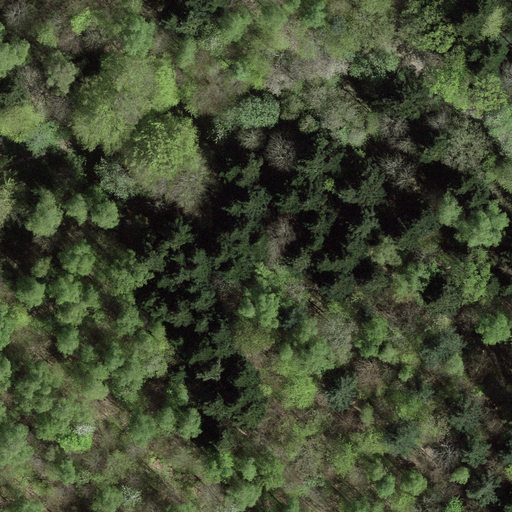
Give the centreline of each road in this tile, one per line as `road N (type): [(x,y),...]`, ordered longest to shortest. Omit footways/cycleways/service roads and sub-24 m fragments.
road 1 (track): [(0,171),(412,43),(410,0)]
road 2 (track): [(412,43),(444,85),(511,146)]
